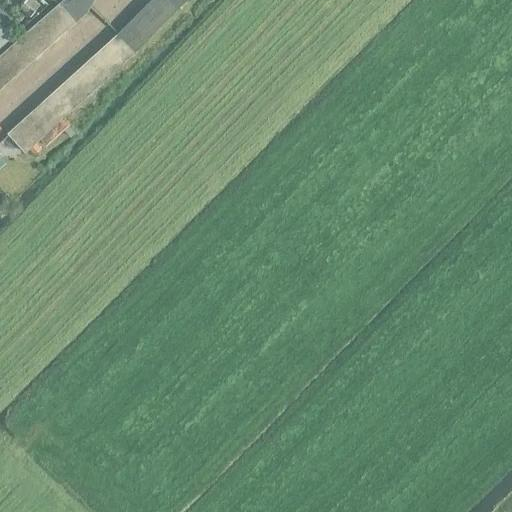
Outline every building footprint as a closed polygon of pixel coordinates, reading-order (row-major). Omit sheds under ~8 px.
[(76,20),(90,7),(76,0),(60,0),(59,1),(76,20)] [(151,0),(148,0),(142,7),(161,25),(169,17),(151,0)] [(151,0),(169,17),(177,9),(168,0),(151,0)] [(184,0),(168,0),(177,9),(185,1),(184,0)] [(59,1),(50,9),(68,28),(76,20),(59,1)] [(142,7),(134,15),(153,33),(161,25),(142,7)] [(59,35),(68,28),(50,9),(42,17),(59,35)] [(145,41),(153,33),(134,15),(127,23),(145,41)] [(51,43),(59,35),(42,17),(34,25),(51,43)] [(118,32),(116,33),(134,52),(145,41),(127,23),(118,32)] [(0,45),(10,37),(0,25),(0,45)] [(25,33),(42,51),(51,43),(34,25),(25,33)] [(25,33),(17,40),(34,59),(42,51),(25,33)] [(116,33),(108,41),(126,60),(134,52),(116,33)] [(25,67),(34,59),(17,40),(9,48),(25,67)] [(108,41),(100,48),(118,67),(126,60),(108,41)] [(9,48),(0,55),(0,56),(17,75),(25,67),(9,48)] [(100,48),(92,56),(110,75),(118,67),(100,48)] [(17,75),(0,56),(0,72),(9,82),(17,75)] [(92,56),(84,63),(102,82),(110,75),(92,56)] [(84,63),(76,70),(94,89),(102,82),(84,63)] [(86,97),(94,89),(76,70),(68,78),(86,97)] [(0,72),(0,90),(9,82),(0,72)] [(68,78),(60,85),(77,104),(86,97),(68,78)] [(77,104),(60,85),(51,93),(69,112),(77,104)] [(51,93),(43,101),(60,120),(69,112),(51,93)] [(43,101),(34,109),(52,128),(60,120),(43,101)] [(34,109),(26,117),(44,136),(52,128),(34,109)] [(26,117),(18,124),(35,144),(44,136),(26,117)] [(27,152),(35,144),(18,124),(8,133),(27,152)]
